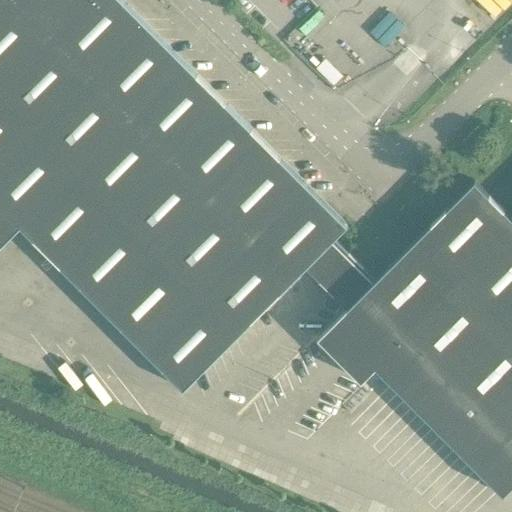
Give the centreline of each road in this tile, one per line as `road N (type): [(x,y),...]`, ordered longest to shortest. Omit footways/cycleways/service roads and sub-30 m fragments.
road 1 (unclassified): [(511,55),(402,163),(385,168),(353,150),(202,0)]
road 2 (unknown): [(200,409),(326,287)]
